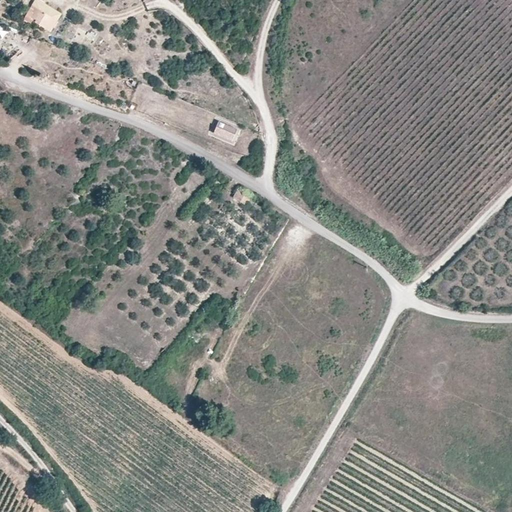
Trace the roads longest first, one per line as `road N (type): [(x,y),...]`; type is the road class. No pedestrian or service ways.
road 1 (unclassified): [(0,74),(202,153),(369,261),(407,298)]
road 2 (unclassified): [(279,511),(407,298)]
road 3 (track): [(267,192),(270,139),(257,97),(258,63),(277,0)]
road 4 (track): [(407,298),(511,190)]
road 5 (track): [(257,97),(163,0)]
